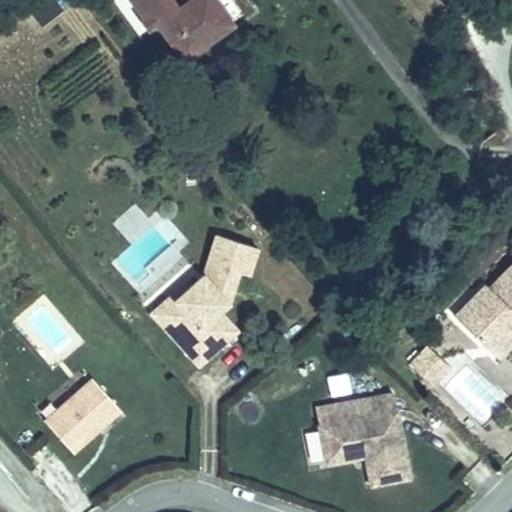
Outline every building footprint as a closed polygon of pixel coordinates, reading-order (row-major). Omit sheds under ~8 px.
[(210,0),(130,0),(152,27),(155,24),(182,59),(229,23),(210,0)] [(131,245),(114,261),(139,288),(178,253),(134,204),(112,224),(131,245)] [(257,246),(215,233),(203,273),(189,286),(154,317),(198,365),(238,330),(220,310),(229,302),(225,297),(228,285),(233,287),(238,271),(248,274),(257,246)] [(511,254),(454,315),(497,356),(511,340),(511,254)] [(184,281),(150,312),(154,317),(189,286),(184,281)] [(228,285),(225,297),(229,302),(233,287),(228,285)] [(426,344),(409,362),(424,376),(441,357),(426,344)] [(441,357),(424,376),(434,385),(451,366),(441,357)] [(345,371),(324,376),(330,398),(351,392),(345,371)] [(91,377),(44,420),(73,452),(120,409),(91,377)] [(409,476),(392,391),(315,407),(326,463),(365,455),(371,484),(409,476)]
